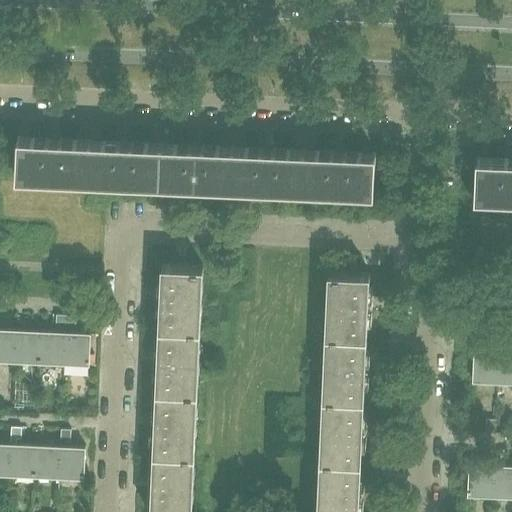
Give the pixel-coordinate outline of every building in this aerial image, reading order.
[(90,139),(78,138),(18,136),(16,176),(88,179),(90,139)] [(161,142),(149,141),(90,139),(88,179),(159,182),(161,142)] [(233,145),(221,144),(161,142),(159,182),(231,185),(233,145)] [(304,148),(291,148),(233,145),(231,185),(302,188),(304,148)] [(375,151),(363,151),(304,148),(302,188),(374,192),(375,151)] [(511,157),(477,156),(475,196),(511,197),(511,157)] [(163,262),(161,300),(160,325),(201,327),(203,264),(163,262)] [(367,334),(369,299),(370,271),(329,269),(326,332),(367,334)] [(478,283),(477,297),(499,298),(500,284),(478,283)] [(60,325),(60,329),(41,328),(39,360),(64,361),(66,314),(57,313),(56,324),(60,325)] [(76,325),(76,314),(66,314),(64,361),(90,362),(91,330),(71,329),(72,325),(76,325)] [(0,358),(15,359),(16,327),(0,325),(0,358)] [(160,325),(158,362),(157,388),(198,390),(201,327),(160,325)] [(15,359),(39,360),(41,328),(16,327),(15,359)] [(364,397),(366,361),(367,334),(326,332),(325,344),(323,395),(364,397)] [(473,378),(474,378),(499,379),(500,348),(475,347),(473,378)] [(499,379),(511,379),(511,348),(500,348),(499,379)] [(157,388),(155,424),(154,451),(195,453),(198,390),(157,388)] [(361,460),(363,423),(364,397),(323,395),(320,458),(361,460)] [(487,417),(486,431),(496,431),(497,417),(487,417)] [(12,424),(11,440),(10,472),(34,473),(36,442),(17,441),(17,436),(21,437),(22,425),(12,424)] [(61,427),(61,443),(60,443),(59,475),(85,476),(86,444),(67,443),(67,439),(71,439),(71,427),(61,427)] [(11,440),(0,439),(0,471),(10,472),(11,440)] [(34,473),(59,475),(60,443),(36,442),(34,473)] [(154,451),(152,487),(151,511),(192,511),(195,453),(154,451)] [(359,511),(360,489),(361,460),(320,458),(317,511),(359,511)] [(470,461),(468,492),(494,493),(495,462),(470,461)] [(494,493),(511,493),(511,462),(495,462),(494,493)]
